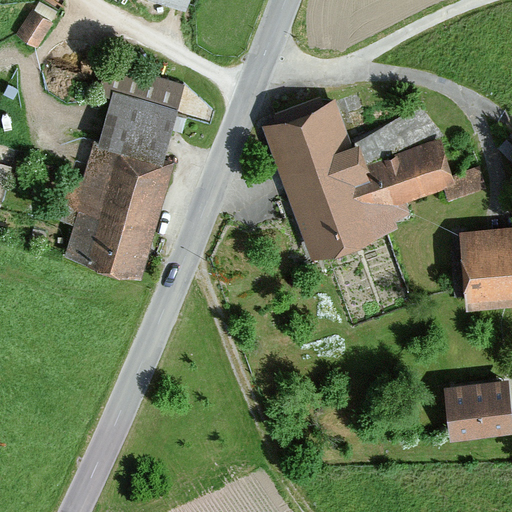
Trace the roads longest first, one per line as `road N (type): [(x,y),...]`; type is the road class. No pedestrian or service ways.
road 1 (tertiary): [(74,511),(251,86)]
road 2 (track): [(251,86),(113,0)]
road 3 (residential): [(381,69),(511,4)]
road 4 (residential): [(381,69),(453,86),(493,131)]
road 5 (residential): [(251,86),(381,69)]
